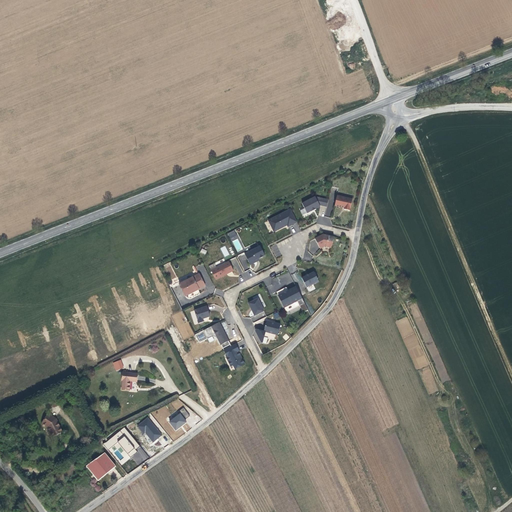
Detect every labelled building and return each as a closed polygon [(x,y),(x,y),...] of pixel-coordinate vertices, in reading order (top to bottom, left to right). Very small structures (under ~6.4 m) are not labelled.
[(349,211),(352,199),(337,196),(334,206),(344,208),(343,210),(349,211)] [(319,206),(326,207),(327,201),(315,198),(301,204),(306,214),(311,212),(315,210),(315,209),(320,207),(319,206)] [(288,227),(297,222),(291,209),(268,220),(274,231),(283,227),(283,226),(286,224),(287,225),(288,227)] [(315,239),(320,249),(324,247),(329,248),(331,249),(331,247),(334,237),(325,235),(323,235),(315,239)] [(271,247),(276,257),(281,255),(276,244),(271,247)] [(224,257),(229,255),(225,246),(220,248),(224,257)] [(249,264),(256,261),(255,260),(257,258),(259,258),(262,257),(262,256),(264,255),(260,246),(245,253),(247,257),(246,259),(249,264)] [(303,259),(311,261),(313,253),(305,252),(303,259)] [(215,268),(219,276),(219,277),(222,275),(228,273),(233,270),(229,261),(215,268)] [(306,288),(319,282),(314,272),(302,279),(306,288)] [(205,285),(203,282),(199,273),(179,283),(182,290),(185,295),(191,292),(190,291),(193,290),(194,290),(205,285)] [(307,310),(296,286),(278,295),(284,307),(297,301),(302,312),(307,310)] [(254,315),(264,311),(257,298),(248,303),(254,315)] [(210,315),(208,310),(206,305),(194,309),(196,316),(198,322),(203,321),(202,318),(210,315)] [(259,313),(251,318),(253,322),(262,316),(259,313)] [(280,324),(266,320),(263,330),(255,328),(254,329),(261,342),(266,343),(267,337),(264,336),(265,331),(277,334),(280,324)] [(218,322),(202,330),(207,338),(212,336),(216,337),(220,345),(228,341),(223,331),(222,331),(220,328),(221,327),(218,322)] [(238,351),(235,343),(223,349),(227,356),(226,357),(231,365),(232,365),(234,368),(244,364),(239,355),(238,355),(236,352),(238,351)] [(113,362),(116,371),(124,368),(121,359),(113,362)] [(131,380),(138,381),(139,372),(124,371),(123,379),(124,379),(123,389),(131,389),(131,380)] [(184,408),(180,410),(185,418),(189,416),(184,408)] [(53,436),(63,431),(57,418),(49,412),(42,422),(48,426),(53,436)] [(181,413),(169,420),(174,430),(187,423),(181,413)] [(147,417),(136,426),(151,444),(162,435),(147,417)] [(125,427),(103,444),(107,450),(118,442),(129,456),(138,450),(143,457),(146,455),(125,427)] [(117,466),(106,453),(87,467),(99,481),(117,466)] [(125,456),(119,461),(122,465),(128,460),(125,456)]
